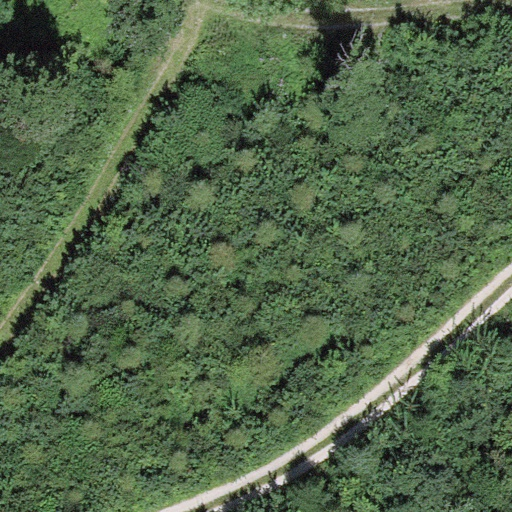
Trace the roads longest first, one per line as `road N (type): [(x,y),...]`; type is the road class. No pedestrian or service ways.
road 1 (track): [(192,1),(0,345)]
road 2 (track): [(203,511),(350,436),(511,293)]
road 3 (track): [(192,1),(300,16),(511,5)]
